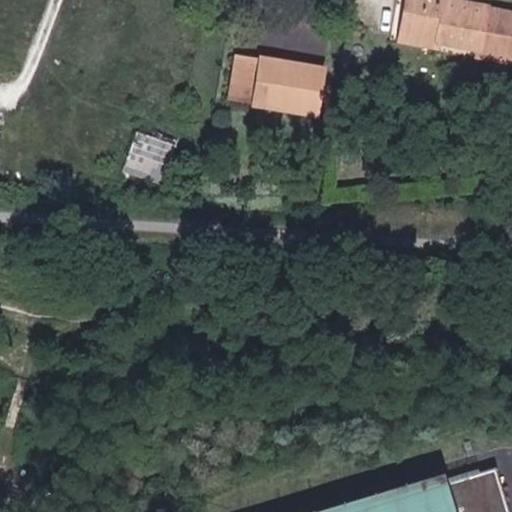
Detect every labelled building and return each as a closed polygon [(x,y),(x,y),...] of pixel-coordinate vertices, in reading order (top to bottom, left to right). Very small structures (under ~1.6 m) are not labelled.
[(405,0),(401,29),(438,35),(437,41),(478,47),(477,53),(511,57),(511,8),(456,0),(405,0)] [(399,43),(436,49),(437,41),(438,35),(401,29),(399,43)] [(219,94),(250,100),(257,56),(226,51),(219,94)] [(250,100),(309,111),(318,67),(257,56),(250,100)] [(509,511),(492,459),(313,511),(509,511)]
